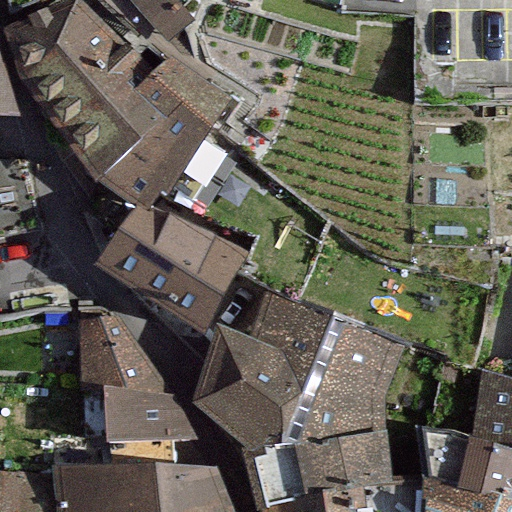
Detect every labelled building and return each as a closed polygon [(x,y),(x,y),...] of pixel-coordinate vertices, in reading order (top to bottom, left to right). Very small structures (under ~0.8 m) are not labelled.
[(187,0),(141,0),(176,34),(197,12),(187,0)] [(84,9),(19,31),(37,84),(106,179),(152,205),(165,187),(176,191),(229,103),(180,66),(164,84),(84,9)] [(244,250),(136,206),(105,262),(205,326),(244,250)] [(511,511),(511,384),(491,377),(483,447),(452,440),(424,439),(424,486),(384,487),(380,435),(383,395),(404,340),(283,297),(262,350),(228,339),(205,411),(255,447),(268,511),(511,511)] [(97,332),(63,333),(64,396),(81,396),(83,439),(160,436),(97,332)] [(224,511),(220,461),(63,474),(65,511),(224,511)] [(56,511),(54,471),(0,472),(0,511),(56,511)]
